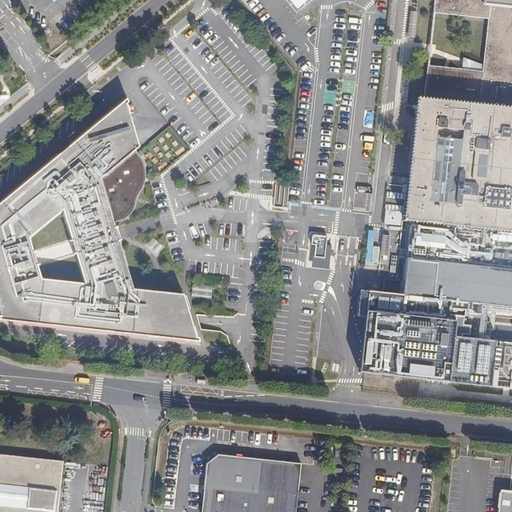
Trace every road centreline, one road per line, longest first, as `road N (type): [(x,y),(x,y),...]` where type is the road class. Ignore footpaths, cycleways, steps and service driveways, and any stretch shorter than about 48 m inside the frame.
road 1 (tertiary): [(141,393),(511,431)]
road 2 (tertiary): [(160,0),(0,133)]
road 3 (tertiary): [(0,376),(141,393)]
